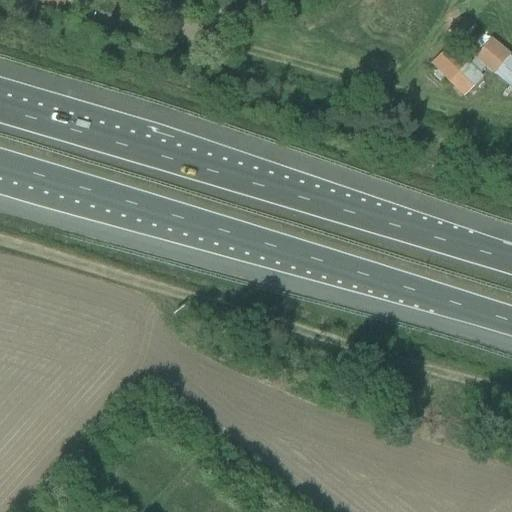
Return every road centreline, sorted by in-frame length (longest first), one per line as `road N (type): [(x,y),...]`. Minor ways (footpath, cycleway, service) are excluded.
road 1 (motorway): [(0,164),(511,322)]
road 2 (track): [(0,242),(511,399)]
road 3 (motorway): [(511,263),(0,112)]
road 4 (track): [(266,0),(209,34),(173,24),(157,0)]
